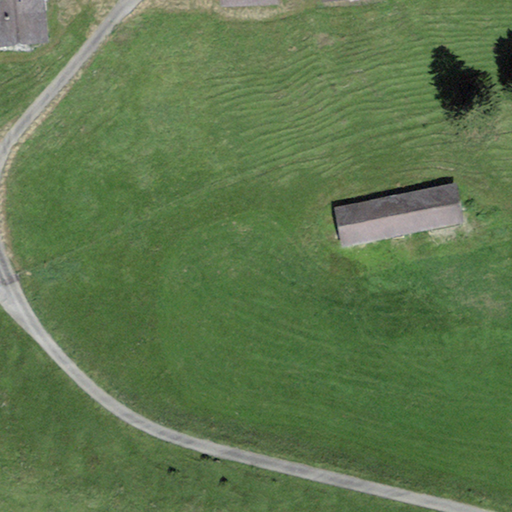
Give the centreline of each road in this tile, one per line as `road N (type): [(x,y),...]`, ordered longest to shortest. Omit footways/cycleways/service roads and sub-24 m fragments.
road 1 (track): [(0,292),(93,396),(138,430),(221,461),(453,511)]
road 2 (track): [(122,0),(0,157)]
